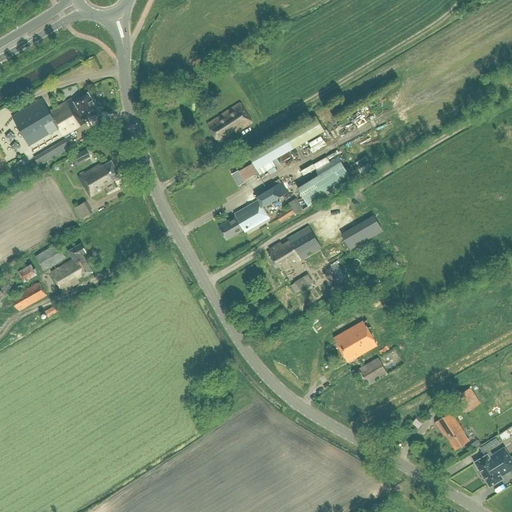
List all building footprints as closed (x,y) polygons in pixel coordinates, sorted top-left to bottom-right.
[(80,126),(78,123),(99,111),(88,93),(73,101),(72,98),(50,111),(42,99),(12,117),(29,146),(59,128),(63,136),(80,126)] [(361,116),(374,110),(370,102),(357,109),(361,116)] [(236,132),(252,122),(240,103),(217,118),(213,120),(213,121),(207,125),(218,142),(228,135),(227,133),(233,129),(236,132)] [(249,155),(256,169),(323,131),(316,118),(249,155)] [(39,166),(75,145),(70,136),(34,157),(39,166)] [(87,149),(81,151),(85,160),(91,157),(87,149)] [(103,186),(120,176),(111,161),(101,167),(100,164),(79,177),(90,197),(104,189),(103,186)] [(307,207),(351,181),(341,164),(297,189),(307,207)] [(281,176),(288,189),(293,186),(285,173),(281,176)] [(257,187),(265,182),(260,175),(252,180),(257,187)] [(263,207),(287,193),(280,183),(256,197),(258,200),(234,214),(236,216),(218,226),(226,240),(240,232),(244,230),(245,232),(269,218),(263,207)] [(244,198),(246,203),(255,199),(253,194),(244,198)] [(86,198),(76,202),(84,217),(93,212),(86,198)] [(280,222),(294,214),(291,208),(276,216),(280,222)] [(374,217),(342,236),(350,249),(382,230),(374,217)] [(319,248),(306,228),(269,249),(272,253),(269,255),(276,268),(279,266),(281,270),(319,248)] [(44,271),(66,258),(57,243),(35,256),(44,271)] [(83,278),(93,272),(83,254),(86,252),(81,244),(68,251),(73,260),(51,272),(62,291),(79,282),(77,278),(82,275),(83,278)] [(29,259),(20,267),(28,278),(38,271),(29,259)] [(299,291),(313,282),(308,274),(294,282),(299,291)] [(0,297),(13,289),(6,277),(0,280),(0,297)] [(19,311),(47,295),(39,282),(11,298),(19,311)] [(45,311),(49,318),(64,308),(60,302),(45,311)] [(347,362),(377,345),(363,321),(334,338),(347,362)] [(368,385),(387,373),(378,358),(359,369),(368,385)] [(466,389),(476,405),(480,403),(470,387),(466,389)] [(455,449),(469,440),(451,412),(436,422),(444,435),(445,434),(455,449)] [(494,444),(497,450),(503,446),(500,441),(494,444)] [(487,455),(475,462),(490,486),(502,479),(500,476),(511,468),(511,460),(504,448),(489,457),(487,455)]
